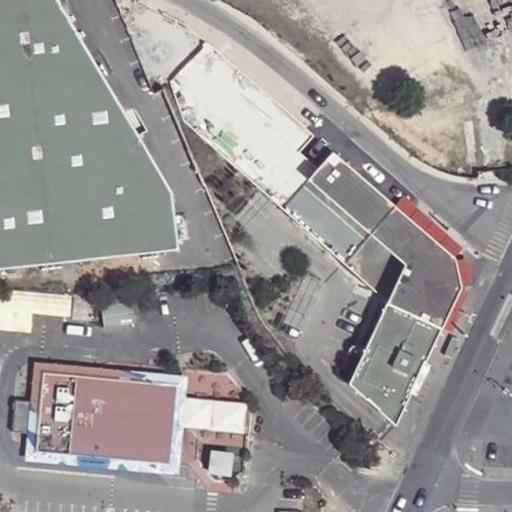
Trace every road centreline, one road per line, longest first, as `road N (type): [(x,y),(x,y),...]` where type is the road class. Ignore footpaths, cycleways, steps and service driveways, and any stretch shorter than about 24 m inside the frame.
road 1 (residential): [(181,0),(248,37),(434,192),(511,230)]
road 2 (residential): [(416,487),(511,291)]
